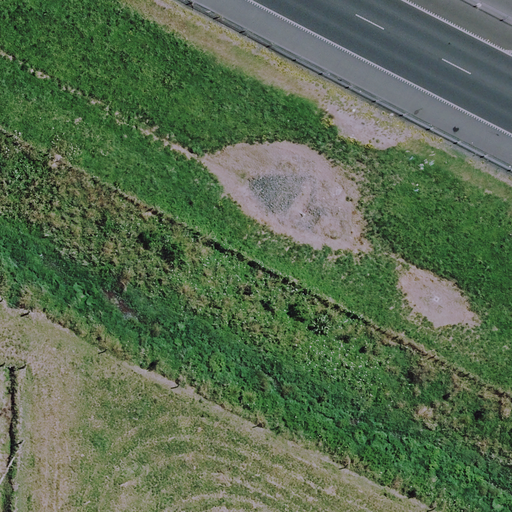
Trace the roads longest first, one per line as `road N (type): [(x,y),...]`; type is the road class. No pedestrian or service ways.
road 1 (track): [(21,511),(27,258)]
road 2 (motorway): [(511,100),(317,0)]
